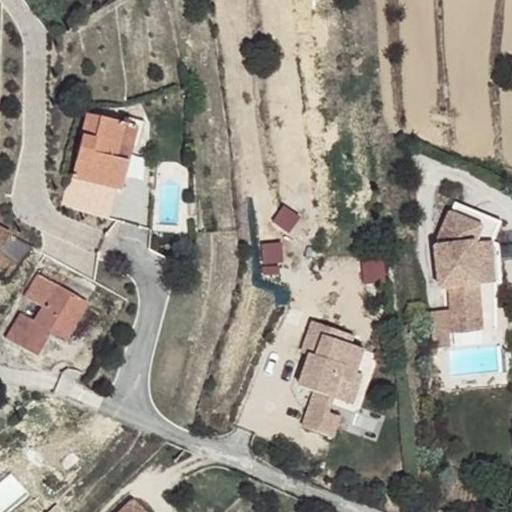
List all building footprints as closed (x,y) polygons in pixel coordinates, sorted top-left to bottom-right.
[(82,112),(65,176),(115,187),(131,118),(112,113),(110,118),(82,112)] [(498,225),(451,203),(433,246),(437,288),(445,288),(449,319),(475,318),(469,267),(486,266),(494,246),(490,244),(498,225)] [(0,225),(0,250),(12,237),(0,225)] [(364,284),(386,282),(384,252),(361,253),(364,284)] [(20,309),(6,334),(37,351),(50,329),(64,337),(86,296),(37,269),(26,290),(44,299),(35,315),(20,309)] [(475,318),(449,319),(450,334),(476,332),(475,318)] [(308,392),(297,427),(327,436),(334,416),(322,412),(332,379),(344,383),(356,348),(324,338),(327,328),(305,321),(295,352),(302,355),(293,386),(308,392)] [(144,511),(130,498),(115,511),(144,511)]
